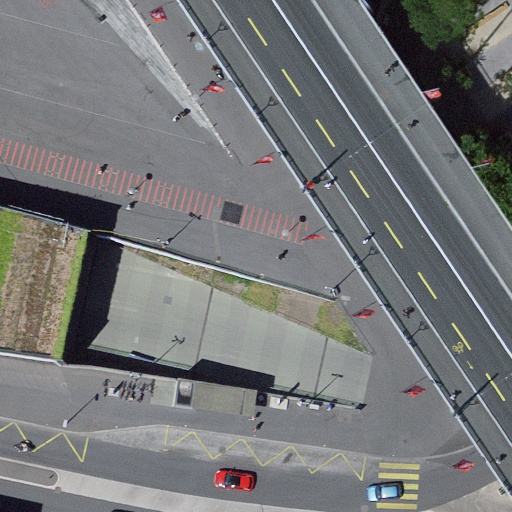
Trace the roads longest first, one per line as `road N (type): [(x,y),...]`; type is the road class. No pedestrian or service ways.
road 1 (primary): [(272,0),(511,362)]
road 2 (tertiary): [(0,471),(208,511)]
